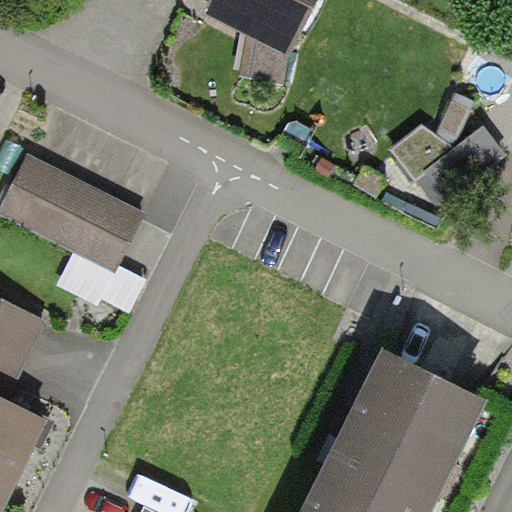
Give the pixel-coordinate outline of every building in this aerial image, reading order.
[(210,0),(212,1),(203,19),(247,41),(242,77),(285,83),(288,59),(317,0),(210,0)] [(424,128),(392,153),(438,212),(509,158),(485,127),(458,148),(424,128)] [(146,215),(29,158),(1,215),(118,272),(146,215)] [(0,511),(3,511),(48,426),(11,407),(52,326),(0,299),(0,511)] [(433,511),(488,404),(388,354),(336,455),(307,511),(433,511)]
